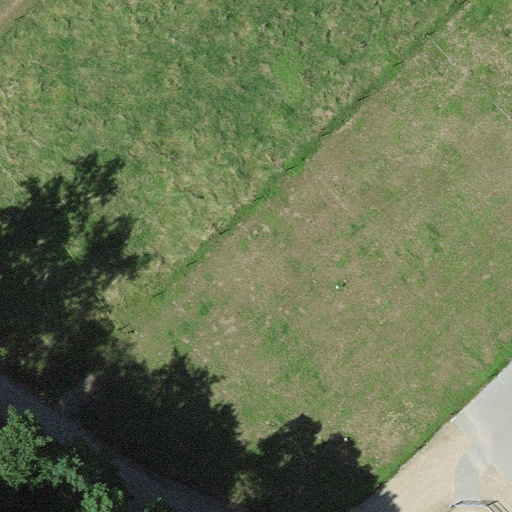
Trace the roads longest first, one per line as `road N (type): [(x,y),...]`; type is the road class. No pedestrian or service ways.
road 1 (track): [(188,511),(0,378)]
road 2 (track): [(477,439),(378,511)]
